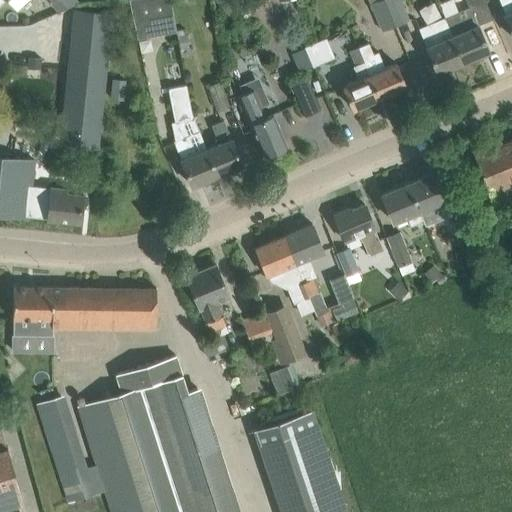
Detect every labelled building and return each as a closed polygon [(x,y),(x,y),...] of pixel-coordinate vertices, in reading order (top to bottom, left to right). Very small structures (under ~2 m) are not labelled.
[(47,0),(49,2),(57,12),(80,3),(77,0),(47,0)] [(175,30),(168,0),(129,0),(137,38),(175,30)] [(394,24),(384,0),(368,0),(381,29),(394,24)] [(400,0),(384,0),(394,24),(408,18),(400,0)] [(456,11),(443,17),(451,36),(462,62),(488,50),(481,32),(477,24),(469,6),(456,11)] [(73,9),(59,141),(97,145),(111,13),(73,9)] [(511,9),(503,14),(511,34),(511,9)] [(431,23),(418,28),(429,54),(437,73),(462,62),(451,36),(443,17),(431,23)] [(184,28),(175,30),(178,48),(188,46),(184,28)] [(315,42),(304,46),(304,47),(313,68),(324,63),(315,42)] [(366,43),(356,47),(363,62),(368,75),(378,98),(406,86),(395,62),(384,68),(377,52),(370,55),(366,43)] [(363,62),(356,47),(349,50),(355,66),(353,67),(358,79),(343,86),(353,109),(378,98),(368,75),(363,62)] [(305,78),(292,84),(305,115),(319,109),(305,78)] [(229,106),(219,80),(206,85),(216,111),(229,106)] [(206,150),(193,117),(181,84),(164,90),(175,124),(178,124),(183,137),(173,141),(191,185),(216,175),(206,150)] [(253,89),(242,94),(239,96),(264,155),(287,145),(273,114),(266,118),(253,89)] [(219,144),(206,150),(216,175),(242,164),(224,121),(211,126),(219,144)] [(511,139),(474,155),(493,202),(511,194),(511,139)] [(0,156),(0,213),(28,216),(80,222),(83,195),(65,193),(66,189),(36,186),(35,200),(29,200),(33,160),(0,156)] [(435,172),(408,183),(423,221),(437,215),(433,205),(446,199),(435,172)] [(423,221),(408,183),(382,194),(393,222),(407,216),(411,226),(423,221)] [(334,214),(341,233),(345,241),(359,235),(361,242),(363,241),(369,255),(384,249),(365,204),(350,210),(349,208),(334,214)] [(447,212),(459,241),(473,236),(461,206),(447,212)] [(312,223),(283,235),(295,264),(324,252),(312,223)] [(386,237),(398,267),(402,275),(415,270),(411,261),(412,261),(400,232),(386,237)] [(283,235),(255,247),(263,265),(267,276),(268,275),(272,283),(287,289),(293,303),(296,301),(308,296),(303,283),(295,264),(283,235)] [(349,249),(336,254),(345,276),(358,271),(349,249)] [(207,322),(211,332),(225,326),(221,316),(223,316),(217,302),(229,297),(215,264),(186,276),(199,309),(200,308),(205,323),(207,322)] [(348,283),(345,276),(332,281),(341,303),(354,298),(348,283)] [(316,278),(303,283),(308,296),(321,291),(316,278)] [(13,306),(12,334),(52,335),(53,327),(55,327),(55,322),(55,287),(13,286),(13,306)] [(55,287),(55,322),(156,323),(156,308),(156,288),(55,287)] [(284,306),(267,312),(276,333),(268,336),(279,364),(303,355),(284,306)] [(328,311),(316,316),(320,325),(332,321),(328,311)] [(242,322),(250,341),(273,332),(265,313),(242,322)] [(121,391),(76,406),(95,463),(104,490),(110,511),(236,511),(196,386),(185,389),(174,354),(115,373),(121,391)] [(64,394),(36,403),(68,501),(101,491),(104,490),(95,463),(87,466),(64,394)] [(253,429),(280,511),(346,511),(312,410),(253,429)] [(19,511),(18,505),(23,503),(7,446),(6,446),(0,426),(0,511),(19,511)]
